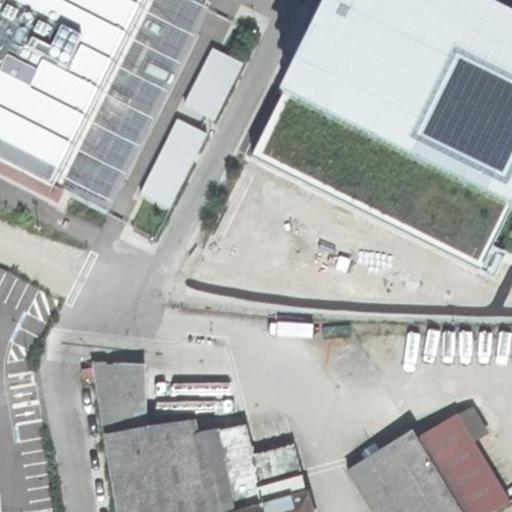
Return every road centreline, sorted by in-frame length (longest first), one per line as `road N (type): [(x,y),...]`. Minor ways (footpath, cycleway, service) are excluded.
road 1 (residential): [(158,307),(351,329),(505,328)]
road 2 (residential): [(158,307),(311,0)]
road 3 (residential): [(64,511),(45,383),(50,362),(123,334),(158,307)]
road 4 (residential): [(0,241),(83,283),(158,307)]
